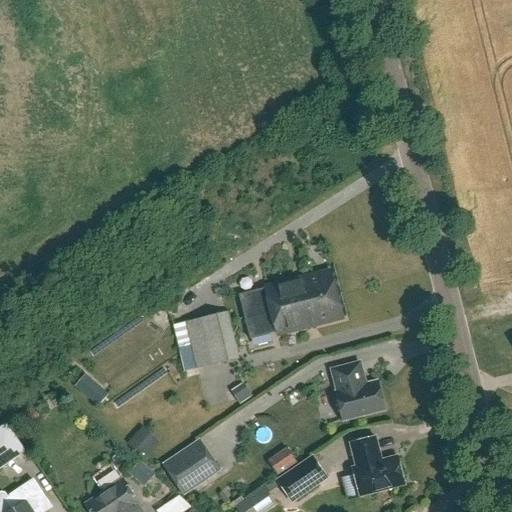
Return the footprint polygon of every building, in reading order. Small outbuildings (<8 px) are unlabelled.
[(271,312),(337,295),(331,272),(265,288),(266,291),(271,312)] [(240,297),(245,318),(271,312),(266,291),(240,297)] [(337,295),(271,312),(275,327),(277,335),(343,318),(337,295)] [(192,346),(233,336),(227,312),(186,322),(192,346)] [(275,327),(271,312),(245,318),(251,339),(270,334),(269,328),(275,327)] [(233,336),(192,346),(198,369),(239,359),(233,336)] [(366,385),(360,363),(332,371),(337,393),(335,393),(342,421),(385,410),(378,382),(366,385)] [(98,388),(88,400),(96,407),(107,396),(98,388)] [(329,388),(317,391),(321,412),(334,410),(329,388)] [(0,429),(0,468),(25,452),(7,425),(0,429)] [(140,432),(128,445),(142,459),(155,446),(140,432)] [(382,461),(376,438),(350,444),(356,467),(353,468),(360,497),(405,486),(397,457),(382,461)] [(184,496),(222,470),(200,439),(163,464),(184,496)] [(293,503),(329,479),(313,455),(277,480),(293,503)] [(141,511),(137,506),(139,504),(123,480),(86,505),(90,511),(141,511)] [(34,511),(48,503),(33,481),(8,498),(5,493),(1,493),(0,493),(0,511),(34,511)]
